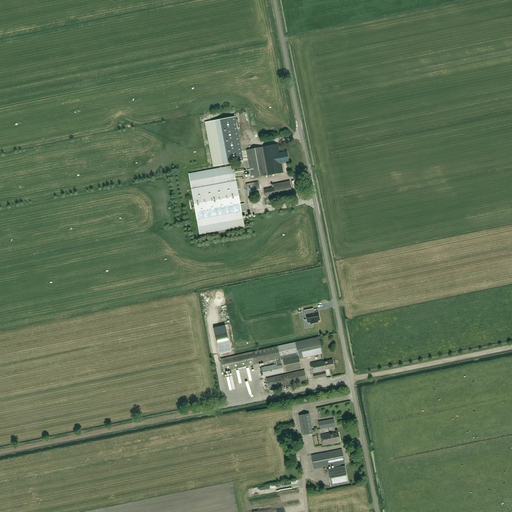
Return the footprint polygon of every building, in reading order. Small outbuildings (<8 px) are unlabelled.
[(223,164),(243,161),(235,116),(215,120),(223,164)] [(279,154),(277,144),(246,150),(252,178),(283,172),(281,163),(289,161),(287,152),(279,154)] [(241,211),(236,181),(191,189),(196,220),(241,211)] [(273,185),(273,187),(264,189),(267,203),(293,198),(290,181),(273,185)] [(248,195),(261,193),(258,182),(246,185),(248,195)] [(312,312),(312,308),(305,309),(307,317),(308,316),(309,321),(314,320),(314,322),(320,321),(319,319),(321,319),(320,310),(312,312)] [(214,328),(220,354),(231,352),(225,325),(214,328)] [(319,337),(295,342),(220,358),(223,371),(276,359),(277,364),(261,368),(263,377),(283,372),(281,360),(283,360),(286,371),(301,368),(299,359),(322,354),(319,337)] [(322,362),(322,361),(311,363),(314,379),(326,376),(325,370),(334,368),(332,359),(322,362)] [(242,367),(236,369),(239,384),(242,383),(242,382),(245,381),(242,367)] [(307,380),(305,370),(266,379),(268,389),(307,380)] [(309,413),(299,415),(303,435),(313,433),(309,413)] [(334,419),(319,421),(320,429),(335,426),(334,419)] [(338,433),(331,434),(331,433),(321,435),(323,445),(335,442),(335,441),(340,440),(338,433)] [(333,465),(336,464),(344,463),(342,449),(312,455),(314,469),(333,465)] [(336,464),(333,465),(334,468),(328,469),(331,486),(348,482),(345,466),(337,468),(336,464)] [(253,502),(255,508),(266,506),(265,499),(253,502)]
